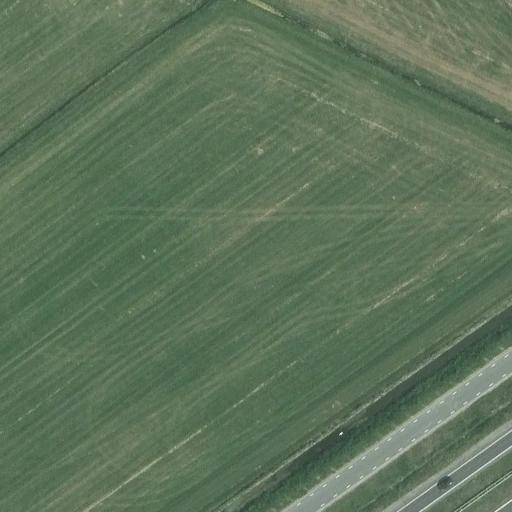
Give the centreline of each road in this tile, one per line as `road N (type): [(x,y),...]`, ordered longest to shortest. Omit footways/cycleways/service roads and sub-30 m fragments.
road 1 (unclassified): [(511,362),(301,511)]
road 2 (trunk): [(511,435),(405,511)]
